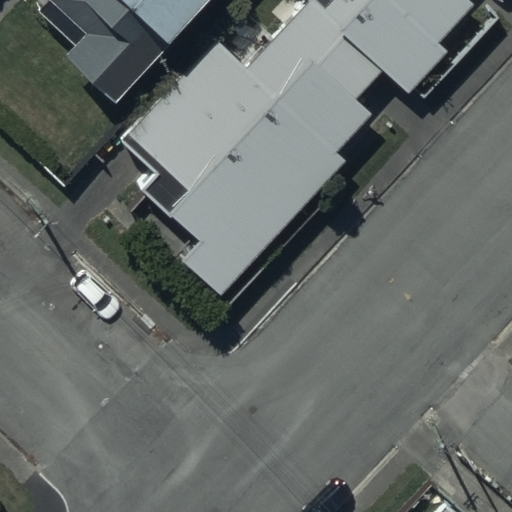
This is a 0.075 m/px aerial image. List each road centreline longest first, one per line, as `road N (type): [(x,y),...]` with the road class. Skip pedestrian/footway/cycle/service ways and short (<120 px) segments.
road 1 (unclassified): [(511,202),(226,511)]
road 2 (unclassified): [(218,511),(0,307)]
